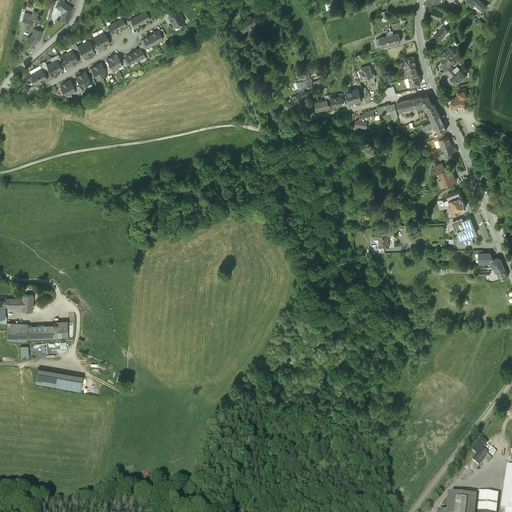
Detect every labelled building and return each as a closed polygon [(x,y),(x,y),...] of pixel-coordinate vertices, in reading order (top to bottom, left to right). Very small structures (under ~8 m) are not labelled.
[(59,0),(56,5),(60,8),(60,9),(62,12),(60,17),(65,19),(66,19),(67,18),(68,14),(69,14),(72,6),(64,0),(63,0),(59,0)] [(487,6),(481,0),(466,0),(471,6),(474,3),(476,5),(476,4),(483,10),(487,6)] [(443,9),(433,7),(431,15),(440,18),(443,9)] [(28,21),(34,23),(38,11),(33,9),(32,13),(25,11),(24,11),(22,20),(28,21)] [(174,12),(168,15),(174,26),(184,20),(179,9),(178,9),(174,12)] [(143,11),(138,14),(143,22),(145,21),(145,22),(148,20),(148,19),(150,18),(148,15),(146,10),(143,12),(143,11)] [(138,14),(133,17),(130,19),(135,27),(137,26),(141,24),(140,24),(143,22),(138,14)] [(252,18),(250,15),(237,24),(241,30),(247,25),(250,29),(249,30),(249,31),(249,32),(249,33),(250,33),(251,34),(252,34),(253,33),(254,33),(254,32),(254,31),(254,30),(253,29),(254,29),(253,28),(255,27),(253,24),(256,22),(253,18),(252,18)] [(123,18),(120,20),(119,19),(115,21),(119,29),(120,28),(127,24),(123,18)] [(115,21),(111,24),(111,25),(108,26),(110,29),(112,33),(119,29),(115,21)] [(440,28),(434,34),(439,39),(444,33),(445,34),(448,31),(445,28),(446,28),(443,25),(440,28)] [(42,29),(34,27),(33,33),(26,38),(32,44),(40,38),(42,29)] [(156,30),(153,32),(151,33),(155,42),(160,39),(160,38),(163,37),(162,35),(158,29),(156,30)] [(106,35),(104,31),(99,34),(105,45),(110,42),(106,35)] [(148,35),(148,34),(145,36),(143,38),(147,46),(150,44),(155,42),(151,33),(148,35)] [(398,33),(379,38),(381,46),(401,41),(399,34),(398,33)] [(105,45),(99,34),(93,37),(100,48),(105,45)] [(94,51),(88,40),(83,43),(89,54),(94,51)] [(89,54),(83,43),(78,46),(84,57),(89,54)] [(140,47),(138,48),(137,48),(134,50),(133,51),(137,59),(142,56),(142,55),(145,53),(143,51),(141,46),(140,47)] [(458,56),(448,47),(440,56),(442,58),(441,59),(445,64),(446,62),(448,64),(449,65),(458,56)] [(75,53),(72,49),(67,52),(73,63),(79,60),(75,53)] [(131,51),(128,53),(125,55),(126,56),(129,62),(131,61),(132,61),(137,59),(133,51),(132,51),(131,51)] [(73,63),(67,52),(62,54),(68,66),(73,63)] [(123,63),(116,52),(115,53),(111,55),(118,66),(123,63)] [(118,66),(111,55),(108,57),(106,58),(109,63),(112,69),(118,66)] [(414,56),(404,59),(406,66),(416,64),(414,56)] [(59,62),(57,58),(52,61),(58,72),(63,69),(59,62)] [(58,72),(52,61),(46,64),(52,75),(58,72)] [(101,61),(99,62),(96,63),(102,75),(107,72),(105,67),(101,61)] [(96,63),(92,65),(93,66),(91,67),(97,78),(102,75),(96,63)] [(416,64),(406,66),(407,70),(405,70),(401,70),(402,74),(417,70),(416,64)] [(370,65),(361,68),(362,71),(359,72),(362,80),(368,78),(368,80),(373,78),(370,65)] [(44,71),(41,67),(36,70),(42,81),(47,78),(44,71)] [(456,71),(451,67),(446,72),(451,76),(456,71)] [(86,69),(84,71),(84,70),(80,72),(87,84),(92,81),(89,76),(86,69)] [(460,69),(450,79),(456,85),(466,75),(460,69)] [(42,81),(36,70),(31,73),(33,76),(37,84),(42,81)] [(417,70),(402,74),(403,77),(406,76),(407,75),(408,75),(409,78),(419,76),(417,70)] [(87,84),(80,72),(77,74),(75,75),(80,83),(82,86),(87,84)] [(419,76),(409,78),(411,86),(421,84),(419,76)] [(310,78),(303,79),(303,80),(304,82),(308,81),(309,85),(312,85),(311,81),(312,80),(311,77),(310,78)] [(73,83),(70,78),(68,79),(65,81),(71,91),(76,88),(73,83)] [(71,91),(65,81),(62,83),(60,84),(66,94),(71,91)] [(299,90),(294,93),(295,95),(292,97),(292,98),(304,91),(306,95),(307,95),(303,88),(299,90)] [(465,102),(463,98),(468,96),(465,88),(456,91),(458,96),(448,100),(452,109),(461,105),(460,104),(465,102)] [(353,90),(352,91),(355,102),(358,101),(358,102),(362,101),(360,95),(358,89),(356,89),(353,90)] [(306,105),(302,97),(306,95),(304,91),(292,98),(294,102),(298,109),(302,107),(302,108),(306,105)] [(352,91),(350,91),(347,91),(347,92),(345,93),(347,98),(349,105),(355,103),(355,102),(352,91)] [(425,107),(432,119),(440,115),(433,100),(432,99),(430,99),(428,95),(422,97),(422,95),(413,98),(414,98),(410,99),(401,101),(401,102),(397,103),(399,111),(405,110),(405,111),(411,109),(411,108),(416,107),(416,106),(423,105),(424,107),(425,107)] [(340,97),(331,98),(333,107),(342,105),(341,96),(340,97)] [(289,104),(287,100),(284,101),(290,113),(292,111),(289,104)] [(327,101),(319,103),(319,102),(314,104),(316,112),(321,111),(321,110),(328,108),(328,105),(327,101)] [(389,104),(384,105),(384,106),(377,107),(378,108),(379,114),(390,111),(392,119),(398,118),(394,104),(389,106),(389,104)] [(373,111),(365,113),(365,114),(362,115),(362,116),(359,117),(359,118),(358,121),(355,121),(355,127),(366,128),(367,121),(375,119),(374,117),(373,111)] [(432,119),(431,119),(433,122),(428,124),(430,128),(434,126),(443,122),(440,115),(432,119)] [(443,122),(434,126),(436,129),(438,134),(443,131),(447,130),(443,122)] [(409,124),(404,126),(401,127),(402,132),(405,131),(410,128),(409,124)] [(443,138),(438,140),(441,148),(442,147),(450,145),(451,145),(448,137),(443,138)] [(450,145),(442,147),(443,151),(444,151),(445,153),(441,155),(441,157),(444,158),(451,156),(450,153),(454,152),(452,148),(451,148),(450,145)] [(451,170),(449,171),(448,168),(445,169),(442,163),(435,166),(437,173),(439,172),(440,174),(439,174),(440,177),(437,178),(441,187),(456,181),(454,177),(453,176),(452,173),(451,170)] [(459,190),(447,195),(448,199),(443,201),(445,206),(449,204),(450,208),(451,207),(453,213),(459,211),(459,212),(467,209),(464,201),(461,194),(459,190)] [(465,220),(463,221),(462,219),(452,223),(456,233),(457,232),(460,240),(476,234),(470,218),(465,220)] [(379,249),(388,249),(387,234),(387,231),(378,231),(379,249)] [(501,260),(496,258),(493,259),(490,253),(483,253),(477,253),(478,253),(478,258),(479,258),(480,260),(480,263),(492,263),(492,268),(496,267),(504,267),(501,260)] [(504,267),(496,267),(494,268),(496,273),(497,272),(499,276),(500,276),(507,274),(506,273),(505,271),(504,267)] [(22,300),(5,299),(5,305),(8,305),(8,306),(22,307),(22,311),(33,312),(33,295),(22,295),(22,300)] [(27,325),(7,324),(7,341),(18,342),(28,341),(28,340),(68,338),(67,322),(57,323),(57,325),(27,327),(27,325)] [(22,357),(30,357),(29,345),(21,345),(22,357)] [(36,384),(80,392),(82,381),(38,373),(36,384)] [(486,443),(481,439),(471,451),(477,455),(472,461),(479,466),(488,454),(483,451),(486,447),(484,445),(486,443)] [(475,498),(450,496),(449,496),(447,511),(441,511),(438,511),(511,511),(511,467),(505,466),(504,467),(505,467),(505,472),(501,510),(500,511),(496,511),(498,495),(478,492),(478,493),(476,493),(475,498)]
